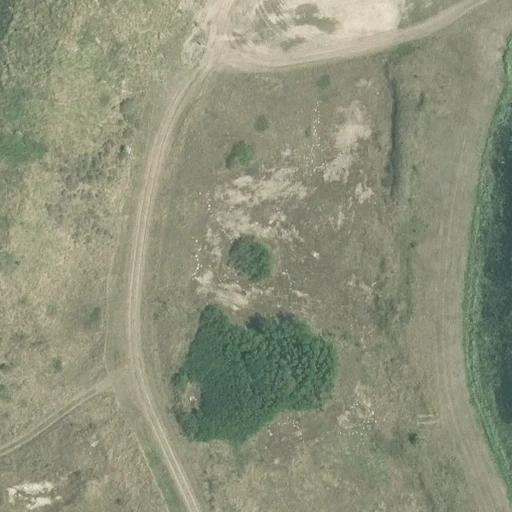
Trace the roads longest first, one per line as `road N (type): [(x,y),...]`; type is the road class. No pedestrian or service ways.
road 1 (track): [(229,0),(150,142),(136,259),(133,350),(141,392),(191,511)]
road 2 (track): [(212,42),(237,58),(354,57),(493,0)]
road 3 (track): [(0,451),(135,362)]
